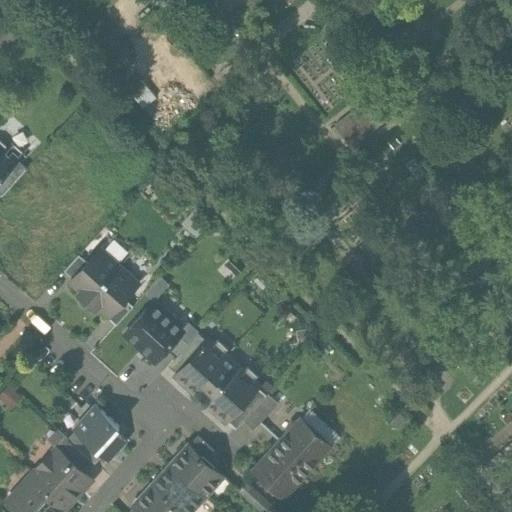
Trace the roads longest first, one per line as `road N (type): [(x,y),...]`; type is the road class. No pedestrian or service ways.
road 1 (residential): [(0,286),(133,405),(160,412)]
road 2 (residential): [(160,412),(158,433),(139,464),(93,511)]
